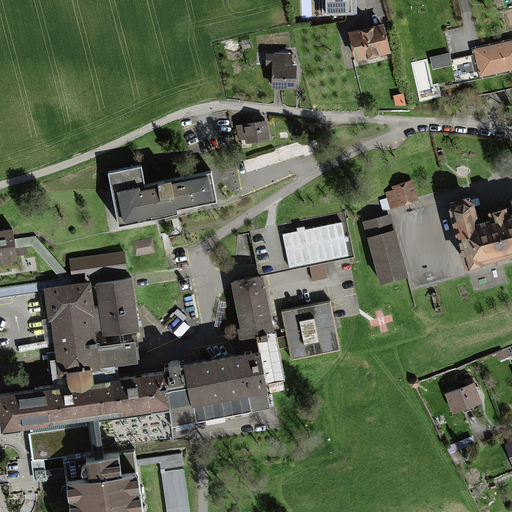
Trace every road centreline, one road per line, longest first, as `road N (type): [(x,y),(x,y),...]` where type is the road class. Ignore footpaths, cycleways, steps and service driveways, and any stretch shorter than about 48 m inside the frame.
road 1 (residential): [(511,130),(211,104),(0,185)]
road 2 (unknown): [(267,203),(287,288),(341,285),(351,316)]
